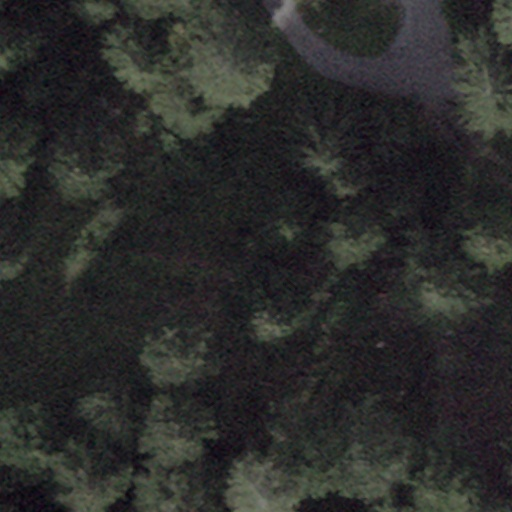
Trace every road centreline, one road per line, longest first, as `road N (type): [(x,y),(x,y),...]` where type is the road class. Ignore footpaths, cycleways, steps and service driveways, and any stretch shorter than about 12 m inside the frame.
road 1 (track): [(402,0),(399,30),(412,84),(511,98)]
road 2 (track): [(412,84),(511,187)]
